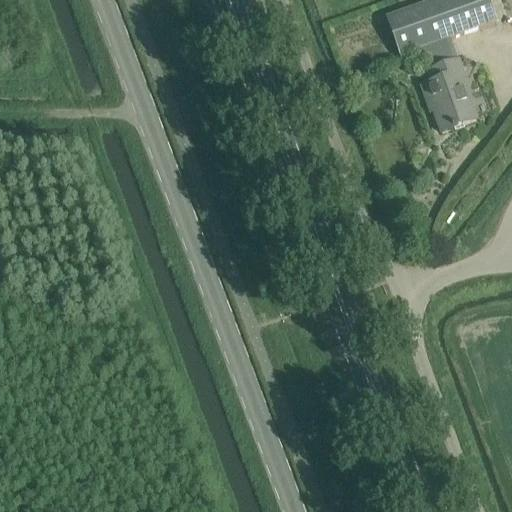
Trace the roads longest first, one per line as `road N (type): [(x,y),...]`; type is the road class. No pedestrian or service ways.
road 1 (tertiary): [(298,511),(104,0)]
road 2 (secondary): [(226,0),(419,511)]
road 3 (unclassified): [(391,280),(282,0)]
road 4 (unclassified): [(391,280),(475,511)]
